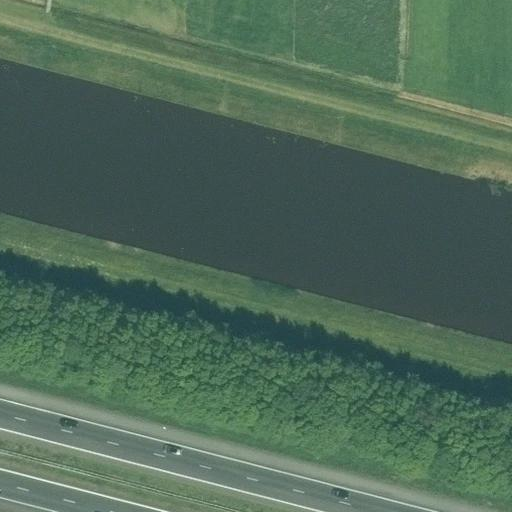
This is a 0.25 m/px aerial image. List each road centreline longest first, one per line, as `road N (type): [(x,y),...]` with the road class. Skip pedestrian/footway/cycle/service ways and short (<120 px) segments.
road 1 (track): [(511,152),(0,21)]
road 2 (motorway): [(389,511),(0,411)]
